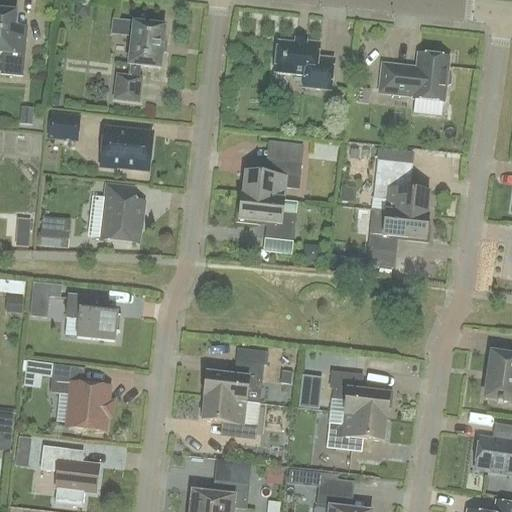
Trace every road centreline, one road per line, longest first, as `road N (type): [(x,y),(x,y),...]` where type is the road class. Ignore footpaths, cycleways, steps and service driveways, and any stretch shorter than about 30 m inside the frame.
road 1 (residential): [(148,511),(170,296),(185,256),(219,0)]
road 2 (residential): [(420,511),(503,15)]
road 3 (residential): [(503,15),(363,0)]
